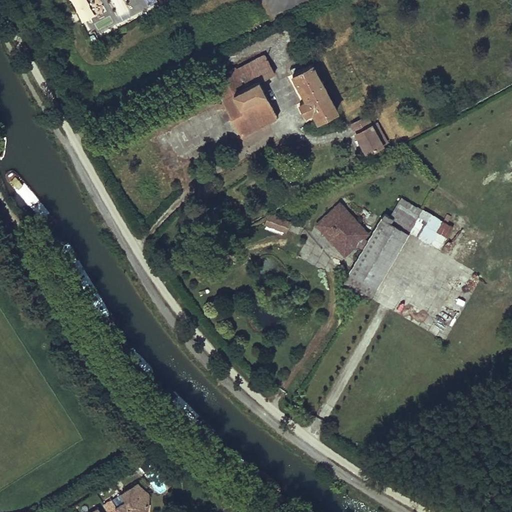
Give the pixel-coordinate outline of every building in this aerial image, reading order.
[(84,0),(72,0),(82,17),(91,12),(84,0)] [(140,0),(110,0),(119,20),(145,9),(140,0)] [(108,10),(94,18),(102,33),(116,25),(108,10)] [(236,66),(214,78),(243,134),(278,116),(260,81),(275,73),(264,53),(237,68),(236,66)] [(312,63),(293,73),(306,98),(299,102),(306,115),(313,111),(318,120),(337,109),(312,63)] [(366,116),(350,125),(366,155),(382,146),(366,116)] [(340,200),(315,223),(344,255),(369,233),(340,200)] [(442,216),(447,205),(438,201),(433,211),(442,216)] [(420,206),(408,230),(410,231),(440,249),(454,225),(420,206)] [(377,288),(410,231),(408,230),(382,215),(350,272),(377,288)] [(286,235),(289,225),(268,217),(264,227),(286,235)] [(241,262),(229,246),(200,258),(203,261),(207,266),(222,254),(233,268),(241,262)] [(222,254),(207,266),(203,261),(189,272),(197,283),(204,279),(210,286),(233,268),(222,254)] [(438,315),(455,324),(467,302),(451,293),(438,315)] [(137,483),(120,493),(126,502),(132,511),(142,511),(147,508),(147,493),(137,483)] [(111,499),(103,504),(108,511),(132,511),(126,502),(116,508),(111,499)]
